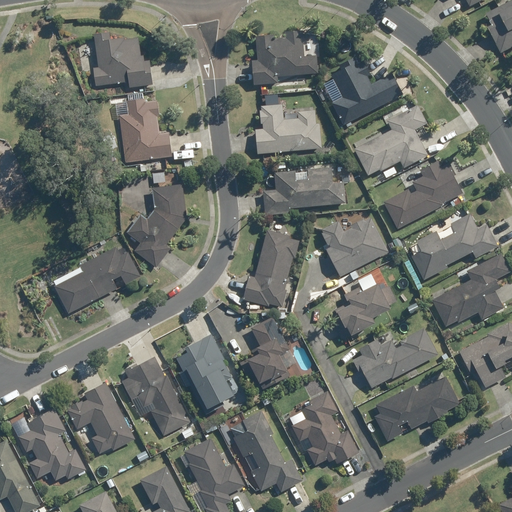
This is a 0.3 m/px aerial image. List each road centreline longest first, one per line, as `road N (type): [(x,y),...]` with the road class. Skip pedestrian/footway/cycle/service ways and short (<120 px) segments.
road 1 (residential): [(0,374),(41,370),(96,344),(189,295),(217,267),(228,231),(213,12)]
road 2 (residential): [(353,0),(409,31),(483,99),(511,154)]
road 3 (residential): [(354,511),(511,431)]
